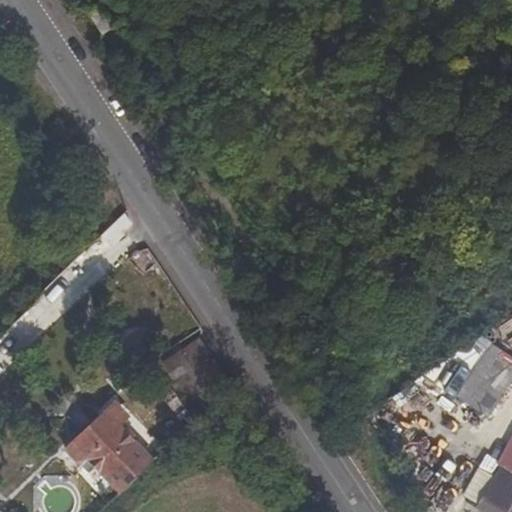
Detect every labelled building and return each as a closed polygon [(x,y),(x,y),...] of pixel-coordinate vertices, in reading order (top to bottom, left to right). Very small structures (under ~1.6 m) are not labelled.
[(97,8),(88,14),(101,35),(111,28),(97,8)] [(110,246),(123,233),(121,231),(131,224),(123,212),(100,235),(110,246)] [(198,416),(228,386),(196,338),(161,362),(198,416)] [(511,382),(511,358),(491,344),(455,397),(487,419),(511,382)] [(113,408),(110,408),(65,451),(88,475),(95,468),(120,494),(153,461),(118,425),(120,423),(122,421),(123,418),(123,416),(122,413),(120,411),(118,409),(115,408),(113,408)] [(478,509),(483,511),(505,511),(511,501),(511,448),(495,479),(480,506),(478,509)] [(483,472),(468,498),(480,506),(495,479),(483,472)]
